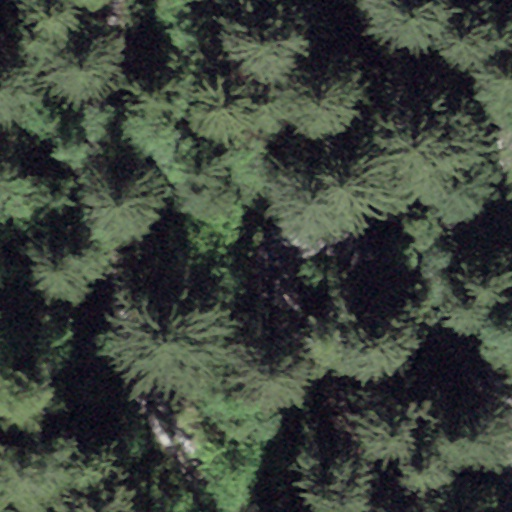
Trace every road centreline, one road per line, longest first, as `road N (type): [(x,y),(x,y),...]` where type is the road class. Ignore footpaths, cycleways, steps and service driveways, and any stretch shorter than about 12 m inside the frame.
road 1 (unclassified): [(511,410),(422,304),(335,237),(301,231),(270,264),(313,327),(347,417),(359,511)]
road 2 (unclassified): [(213,511),(151,413),(113,295),(90,168),(105,0)]
